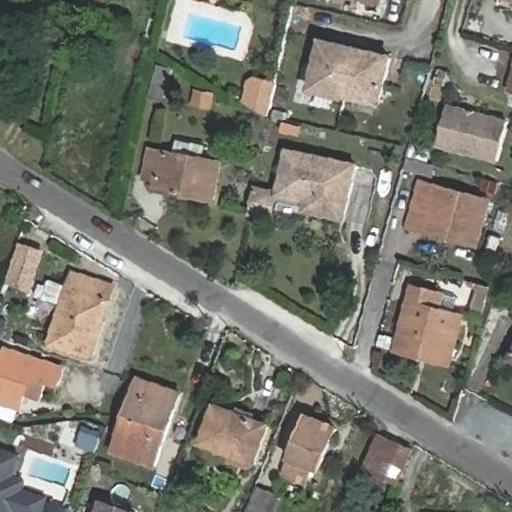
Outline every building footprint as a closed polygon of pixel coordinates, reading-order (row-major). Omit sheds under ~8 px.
[(329,0),(327,11),(357,17),(361,1),(361,0),(329,0)] [(356,48),(322,40),(310,89),(345,97),(345,94),(356,48)] [(379,102),(390,56),(356,48),(345,94),(379,102)] [(165,98),(172,66),(156,63),(149,95),(165,98)] [(249,80),(245,101),(248,103),(268,115),(276,83),(255,78),(249,80)] [(511,122),(451,105),(441,143),(501,160),(511,122)] [(179,156),(204,161),(208,146),(182,141),(179,156)] [(218,164),(204,161),(179,156),(150,150),(145,176),(158,179),(156,188),(211,199),(218,164)] [(361,166),(345,162),(293,151),(284,194),(312,200),(321,202),(319,213),(329,215),(349,219),(360,172),(361,166)] [(440,233),(453,189),(424,182),(416,210),(430,213),(426,229),(440,233)] [(492,199),(453,189),(440,233),(444,234),(445,229),(462,233),(461,239),(479,244),(492,199)] [(321,202),(312,200),(310,211),(319,213),(321,202)] [(430,213),(416,210),(412,226),(426,229),(430,213)] [(444,234),(461,239),(462,233),(445,229),(444,234)] [(40,253),(21,247),(10,283),(29,289),(40,253)] [(91,357),(114,285),(73,273),(68,287),(62,305),(50,344),(91,357)] [(62,305),(68,287),(49,281),(43,299),(62,305)] [(404,353),(423,290),(416,288),(398,351),(404,353)] [(444,295),(423,290),(404,353),(417,356),(419,349),(452,357),(463,318),(439,311),(444,295)] [(59,384),(65,367),(17,351),(20,340),(9,336),(0,366),(0,401),(20,407),(24,394),(30,375),(49,381),(59,384)] [(419,349),(417,356),(450,365),(452,357),(419,349)] [(49,381),(30,375),(24,394),(43,400),(49,381)] [(154,464),(179,394),(139,379),(115,451),(154,464)] [(252,461),(265,427),(213,408),(200,443),(252,461)] [(316,469),(332,428),(302,417),(286,458),(316,469)] [(102,435),(84,429),(79,443),(97,449),(102,435)] [(394,483),(411,449),(381,435),(364,469),(394,483)] [(12,451),(0,447),(0,509),(8,511),(19,511),(20,510),(27,511),(45,511),(50,496),(26,489),(29,479),(14,474),(8,464),(12,451)] [(14,474),(20,453),(12,451),(8,464),(14,474)] [(131,511),(106,503),(103,511),(131,511)]
